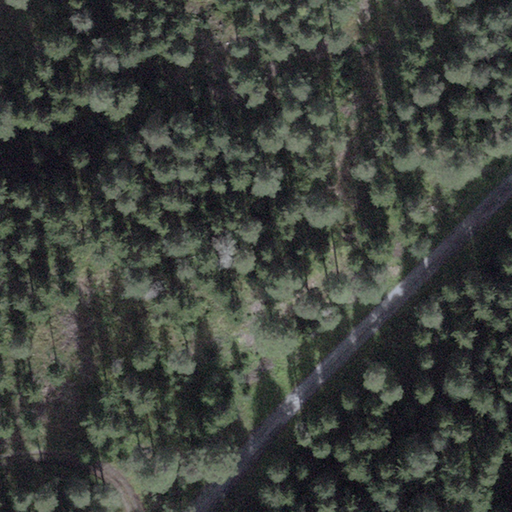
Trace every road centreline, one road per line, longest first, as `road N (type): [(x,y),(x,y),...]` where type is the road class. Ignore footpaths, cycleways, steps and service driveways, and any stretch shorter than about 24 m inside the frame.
road 1 (track): [(198,511),(345,347),(511,185)]
road 2 (track): [(0,459),(43,455),(100,464),(116,477),(131,511)]
